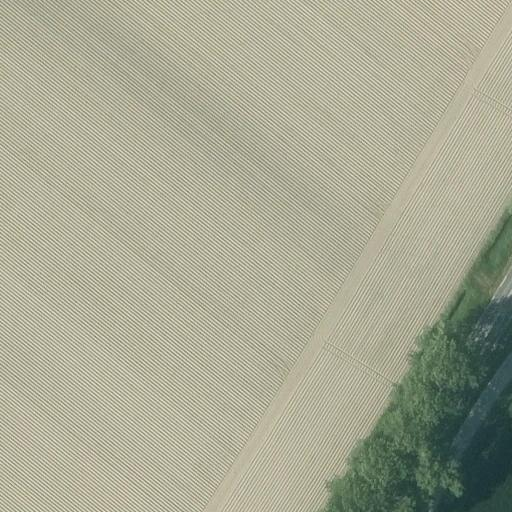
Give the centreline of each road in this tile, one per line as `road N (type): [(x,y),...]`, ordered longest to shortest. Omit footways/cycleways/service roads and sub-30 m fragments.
road 1 (primary): [(380,511),(511,296)]
road 2 (unclassified): [(424,511),(511,364)]
